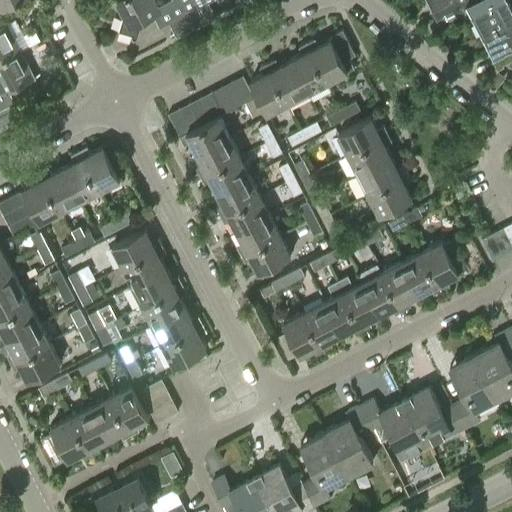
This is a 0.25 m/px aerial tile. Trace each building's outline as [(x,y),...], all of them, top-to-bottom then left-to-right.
[(0,0),(0,6),(2,10),(21,0),(0,0)] [(195,0),(168,0),(157,6),(154,0),(116,0),(114,2),(122,17),(118,30),(133,34),(132,36),(133,37),(135,38),(136,38),(137,37),(140,25),(143,24),(140,22),(154,15),(159,26),(169,21),(176,35),(205,20),(198,7),(199,6),(195,0)] [(430,0),(439,16),(467,2),(466,2),(470,0),(430,0)] [(511,0),(470,0),(466,2),(467,2),(483,34),(511,19),(511,0)] [(511,19),(483,34),(499,66),(511,59),(511,19)] [(0,59),(20,49),(6,22),(0,24),(0,59)] [(307,42),(328,81),(354,68),(349,56),(355,53),(342,28),(335,32),(336,35),(319,44),(316,38),(307,42)] [(328,81),(307,42),(300,46),(303,52),(291,58),(308,91),(328,81)] [(0,109),(15,101),(10,90),(34,77),(20,49),(0,59),(0,109)] [(308,91),(291,58),(279,64),(276,58),(268,62),(289,101),(308,91)] [(289,101),(268,62),(260,66),(264,73),(252,79),(269,111),(289,101)] [(245,101),(255,96),(243,74),(231,80),(243,101),(245,100),(245,101)] [(231,80),(221,85),(233,107),(243,101),(231,80)] [(221,85),(210,90),(222,113),(233,107),(221,85)] [(210,90),(200,96),(212,118),(219,115),(222,113),(210,90)] [(212,118),(200,96),(189,102),(201,124),(212,118)] [(255,96),(245,101),(252,116),(262,111),(255,96)] [(341,106),(346,116),(361,108),(356,99),(341,106)] [(189,102),(179,107),(191,129),(201,124),(189,102)] [(346,116),(341,106),(326,114),(331,124),(346,116)] [(191,129),(179,107),(168,112),(180,135),(191,129)] [(191,129),(180,135),(184,143),(191,140),(197,152),(230,135),(219,115),(212,118),(201,124),(191,129)] [(349,153),(388,133),(384,125),(378,129),(372,117),(339,133),(349,153)] [(302,127),(307,136),(322,128),(317,119),(302,127)] [(266,141),(275,136),(267,121),(257,126),(266,141)] [(307,136),(302,127),(287,135),(292,144),(307,136)] [(388,133),(349,153),(359,173),(392,156),(386,145),(393,141),(388,133)] [(230,135),(197,152),(203,163),(196,167),(200,175),(240,155),(230,135)] [(275,136),(266,141),(274,156),(283,151),(275,136)] [(79,150),(100,189),(120,179),(104,146),(91,153),(87,146),(79,150)] [(76,161),(64,166),(80,199),(100,189),(79,150),(72,153),(76,161)] [(250,174),(240,155),(200,175),(204,183),(211,179),(217,191),(250,174)] [(398,167),(392,156),(359,173),(369,192),(408,172),(404,165),(398,167)] [(303,157),(293,162),(309,192),(318,187),(303,157)] [(285,181),(295,176),(287,160),(278,165),(285,181)] [(80,199),(64,166),(52,172),(49,166),(41,170),(61,209),(80,199)] [(61,209),(41,170),(33,174),(36,181),(24,187),(40,219),(61,209)] [(408,172),(369,192),(379,212),(413,195),(406,182),(412,179),(408,172)] [(250,174),(217,191),(224,203),(217,207),(221,214),(271,188),(269,185),(258,190),(250,174)] [(303,190),(295,176),(285,181),(293,196),(303,190)] [(271,188),(221,214),(225,222),(232,218),(238,230),(270,213),(261,196),(272,191),(271,188)] [(0,207),(3,213),(25,201),(20,190),(0,200),(0,207)] [(323,197),(313,202),(329,231),(339,226),(323,197)] [(306,220),(316,215),(307,199),(297,205),(306,220)] [(25,201),(3,213),(9,224),(31,212),(25,201)] [(403,212),(408,222),(422,214),(417,204),(403,212)] [(129,209),(114,217),(119,227),(134,218),(129,209)] [(31,212),(9,224),(14,234),(37,222),(31,212)] [(408,222),(403,212),(388,220),(393,230),(408,222)] [(270,213),(238,230),(244,242),(237,246),(241,253),(281,233),(270,213)] [(316,215),(306,220),(313,234),(323,229),(316,215)] [(119,227),(114,217),(99,225),(104,235),(119,227)] [(511,221),(503,226),(511,243),(511,221)] [(378,225),(364,232),(369,242),(383,234),(378,225)] [(504,253),(511,249),(511,243),(503,226),(492,231),(504,253)] [(123,264),(163,244),(159,236),(153,239),(146,227),(113,244),(123,264)] [(38,248),(47,243),(39,228),(30,233),(38,248)] [(91,230),(76,238),(81,248),(96,240),(91,230)] [(492,231),(481,237),(493,259),(504,253),(492,231)] [(369,242),(364,232),(348,240),(353,250),(369,242)] [(281,233),(241,253),(245,260),(252,256),(259,270),(291,253),(281,233)] [(422,250),(442,289),(451,284),(447,277),(459,271),(458,268),(467,264),(452,237),(444,242),(443,239),(422,250)] [(81,248),(76,238),(61,245),(66,255),(81,248)] [(47,243),(38,248),(45,263),(55,258),(47,243)] [(167,252),(163,244),(123,264),(133,284),(166,266),(161,255),(167,252)] [(0,267),(9,263),(0,245),(0,267)] [(340,245),(324,253),(329,262),(344,254),(340,245)] [(442,289),(422,250),(403,260),(419,292),(431,286),(434,293),(442,289)] [(329,262),(324,253),(310,260),(315,269),(329,262)] [(403,260),(383,270),(403,308),(411,304),(407,298),(419,292),(403,260)] [(9,263),(0,267),(0,292),(19,282),(9,263)] [(172,279),(166,266),(133,284),(143,303),(183,283),(179,275),(172,279)] [(285,273),(290,282),(305,275),(300,266),(285,273)] [(57,287),(67,282),(60,267),(50,272),(57,287)] [(76,289),(85,285),(77,269),(68,274),(76,289)] [(403,308),(383,270),(363,280),(380,312),(391,307),(394,313),(403,308)] [(290,282),(285,273),(260,286),(265,295),(290,282)] [(348,273),(338,279),(364,329),(371,325),(368,319),(380,312),(363,280),(354,285),(348,273)] [(334,295),(324,300),(341,332),(352,326),(357,332),(364,329),(338,279),(328,284),(334,295)] [(19,282),(0,292),(0,316),(29,302),(19,282)] [(75,297),(67,282),(57,287),(65,302),(75,297)] [(187,291),(183,283),(143,303),(154,323),(186,306),(181,295),(187,291)] [(92,299),(85,285),(76,289),(84,303),(92,299)] [(341,332),(324,300),(304,311),(324,349),(332,345),(329,339),(341,332)] [(29,302),(0,316),(0,326),(1,326),(7,338),(39,321),(29,302)] [(324,349),(304,311),(303,311),(299,303),(282,312),(286,320),(284,321),(300,353),(312,347),(316,353),(324,349)] [(78,326),(87,321),(79,306),(70,311),(78,326)] [(186,306),(154,323),(164,342),(203,322),(198,314),(192,317),(186,306)] [(96,328),(105,323),(97,308),(88,313),(96,328)] [(105,323),(96,328),(103,342),(112,338),(114,342),(123,337),(114,319),(106,324),(105,323)] [(39,321),(7,338),(13,349),(6,353),(10,361),(49,340),(39,321)] [(94,336),(87,321),(78,326),(85,340),(94,336)] [(207,330),(203,322),(164,342),(175,363),(185,357),(189,364),(210,354),(206,347),(207,346),(200,333),(207,330)] [(474,352),(497,395),(511,387),(511,364),(508,356),(511,354),(511,338),(506,328),(495,334),(498,340),(474,352)] [(60,361),(49,340),(10,361),(14,369),(21,365),(27,378),(60,361)] [(125,362),(135,357),(127,342),(118,347),(125,362)] [(92,358),(97,367),(112,360),(107,350),(92,358)] [(497,395),(474,352),(449,365),(465,396),(456,401),(468,425),(480,419),(474,408),(497,395)] [(142,372),(135,357),(125,362),(133,377),(142,372)] [(97,367),(92,358),(78,365),(82,375),(97,367)] [(68,370),(53,378),(57,388),(59,387),(62,393),(74,387),(71,380),(73,379),(68,370)] [(145,399),(167,387),(162,377),(140,388),(145,399)] [(57,388),(53,378),(38,386),(43,395),(57,388)] [(130,383),(111,394),(130,432),(138,428),(135,422),(147,416),(130,383)] [(428,385),(404,397),(426,440),(451,428),(453,433),(464,427),(451,403),(440,409),(428,385)] [(173,398),(167,387),(145,399),(151,410),(173,398)] [(130,432),(111,394),(91,404),(107,436),(119,430),(122,436),(130,432)] [(426,440),(404,397),(379,410),(372,397),(361,403),(373,426),(385,420),(402,453),(426,440)] [(173,398),(151,410),(157,420),(179,409),(173,398)] [(91,404),(71,414),(91,452),(99,448),(96,442),(107,436),(91,404)] [(325,430),(348,473),(372,460),(359,434),(370,428),(358,405),(346,411),(349,417),(325,430)] [(91,452),(71,414),(51,424),(53,428),(40,435),(55,462),(67,455),(68,456),(80,450),(83,456),(91,452)] [(348,473),(325,430),(300,443),(317,474),(306,479),(318,501),(330,495),(324,485),(348,473)] [(174,447),(163,453),(171,470),(182,464),(174,447)] [(280,462),(254,475),(273,511),(288,511),(301,505),(303,509),(314,504),(303,481),(292,486),(280,462)] [(273,511),(254,475),(231,487),(224,474),(212,480),(224,503),(236,497),(243,511),(273,511)] [(187,511),(182,501),(161,511),(157,511),(138,475),(98,495),(106,511),(135,511),(141,509),(141,511),(187,511)]
